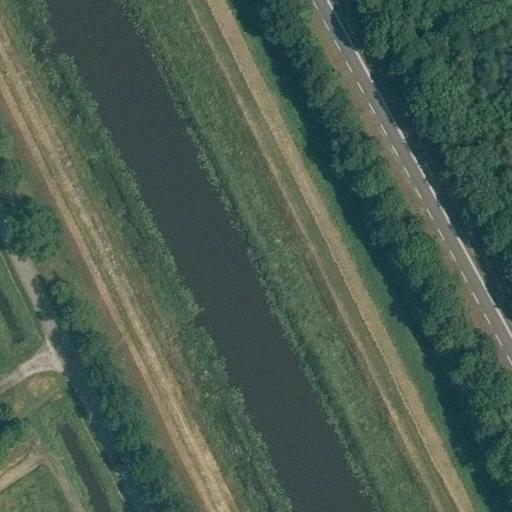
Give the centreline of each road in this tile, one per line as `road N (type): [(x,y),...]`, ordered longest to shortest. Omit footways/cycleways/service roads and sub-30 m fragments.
road 1 (trunk): [(325,0),(511,339)]
road 2 (unclassified): [(139,511),(0,228)]
